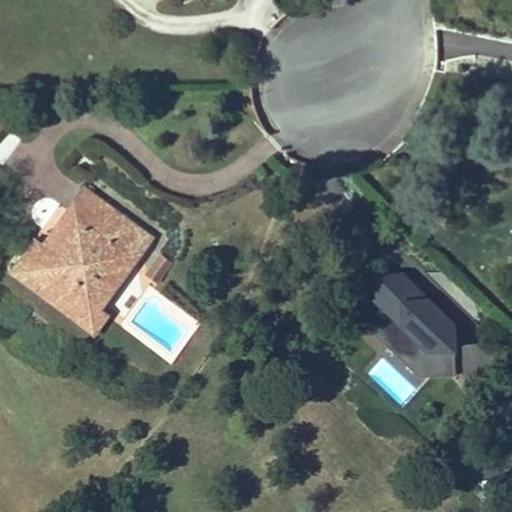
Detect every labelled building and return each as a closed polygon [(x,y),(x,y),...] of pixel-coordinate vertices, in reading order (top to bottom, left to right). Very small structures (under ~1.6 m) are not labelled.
[(13,255),(0,275),(0,290),(72,343),(82,329),(76,325),(130,256),(63,203),(17,256),(13,255)] [(407,270),(395,272),(443,317),(443,300),(407,270)] [(402,359),(397,379),(426,374),(424,324),(372,272),(341,273),(342,326),(346,330),(357,318),(370,327),(369,352),(372,355),(381,351),(391,348),(402,359)] [(141,273),(128,291),(141,303),(156,288),(141,273)] [(357,318),(346,330),(369,352),(370,327),(357,318)] [(372,355),(397,379),(402,359),(391,348),(381,351),(372,355)] [(511,441),(499,445),(509,479),(511,477),(511,441)]
